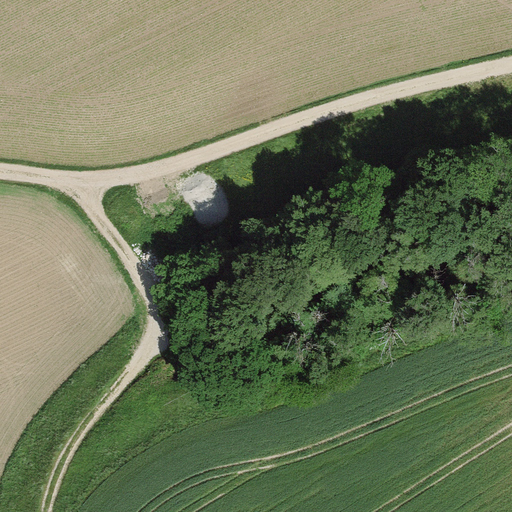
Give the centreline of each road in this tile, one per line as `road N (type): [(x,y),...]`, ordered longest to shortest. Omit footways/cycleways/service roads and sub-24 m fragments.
road 1 (track): [(511,67),(375,98),(131,181),(78,191),(0,174)]
road 2 (track): [(53,511),(61,472),(103,403),(165,329),(136,252),(78,191)]
